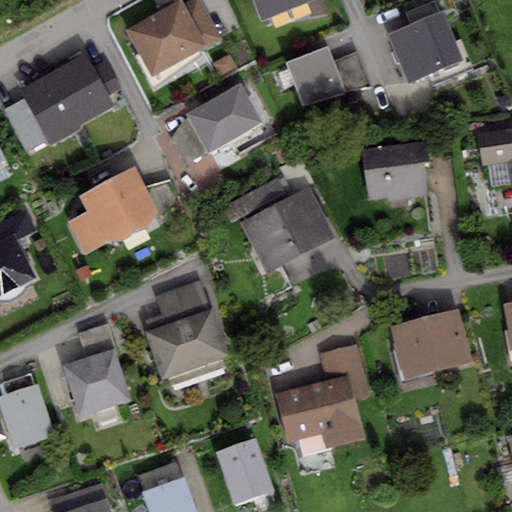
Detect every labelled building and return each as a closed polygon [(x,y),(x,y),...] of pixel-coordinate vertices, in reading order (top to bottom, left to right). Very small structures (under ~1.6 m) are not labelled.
[(181,3),(126,33),(151,82),(223,41),(198,0),(193,0),(182,6),(181,3)] [(317,0),(250,0),(261,25),(319,2),(317,0)] [(442,15),(389,38),(408,86),(463,65),(442,15)] [(328,50),(285,67),(304,111),(347,94),(373,90),(357,53),(334,63),(328,50)] [(114,110),(86,58),(19,93),(23,101),(2,113),(25,158),(114,110)] [(263,127),(242,88),(187,118),(208,157),(263,127)] [(511,130),(476,136),(480,169),(509,164),(511,188),(511,187),(511,130)] [(427,144),(362,153),(368,203),(389,200),(389,203),(428,198),(425,168),(430,168),(427,144)] [(0,151),(0,173),(9,169),(0,151)] [(134,171),(80,202),(86,215),(69,225),(85,256),(104,246),(119,245),(147,231),(158,216),(134,171)] [(309,190),(240,225),(265,278),(336,241),(309,190)] [(15,238),(0,245),(0,301),(37,281),(15,238)] [(149,334),(145,336),(161,385),(171,381),(173,388),(225,371),(222,363),(230,361),(201,282),(155,298),(162,317),(146,323),(149,334)] [(511,306),(502,308),(511,357),(511,306)] [(458,313),(390,330),(403,385),(472,367),(458,313)] [(85,362),(63,370),(79,422),(132,405),(108,325),(77,336),(85,362)] [(326,384),(276,397),(285,446),(297,444),(300,459),(367,443),(356,402),(370,399),(357,347),(319,356),(326,384)] [(38,388),(0,399),(0,408),(15,454),(55,440),(38,388)] [(257,444),(215,457),(234,511),(275,496),(257,444)] [(195,511),(184,481),(142,497),(147,511),(195,511)] [(111,511),(103,485),(49,504),(51,511),(111,511)]
